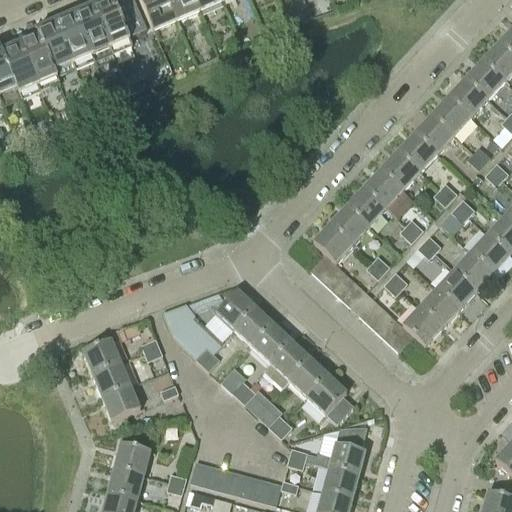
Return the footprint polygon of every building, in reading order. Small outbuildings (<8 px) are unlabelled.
[(176,27),(164,0),(136,0),(153,37),(176,27)] [(164,0),(176,27),(199,17),(191,0),(164,0)] [(191,0),(199,17),(221,7),(218,0),(191,0)] [(92,14),(110,54),(129,46),(112,5),(92,14)] [(110,54),(92,14),(73,22),(91,62),(110,54)] [(91,62),(73,22),(55,30),(69,63),(72,70),(91,62)] [(69,63),(55,30),(36,38),(38,43),(54,79),(72,70),(69,63)] [(511,31),(497,48),(511,62),(511,31)] [(19,52),(37,92),(56,84),(54,79),(38,43),(19,52)] [(511,62),(497,48),(480,66),(503,87),(511,77),(511,62)] [(2,59),(17,95),(20,100),(37,92),(19,52),(2,59)] [(0,102),(17,95),(2,59),(0,55),(0,102)] [(480,66),(463,85),(486,106),(503,87),(480,66)] [(140,76),(124,83),(131,100),(147,92),(140,76)] [(463,85),(446,103),(469,124),(486,106),(463,85)] [(446,103),(429,121),(452,142),(469,124),(446,103)] [(452,142),(429,121),(413,140),(435,160),(452,142)] [(511,140),(511,129),(506,124),(500,129),(511,140)] [(52,125),(46,128),(49,136),(55,133),(52,125)] [(413,140),(396,158),(418,179),(435,160),(413,140)] [(485,153),(492,159),(498,153),(491,146),(485,153)] [(490,164),(478,153),(472,160),(483,171),(490,164)] [(396,158),(379,176),(402,197),(418,179),(396,158)] [(483,171),(472,160),(466,166),(478,177),(483,171)] [(496,169),(489,176),(501,187),(507,180),(496,169)] [(379,176),(362,194),(385,215),(402,197),(379,176)] [(501,187),(489,176),(484,182),(495,193),(501,187)] [(438,197),(450,207),(456,200),(445,189),(438,197)] [(362,194),(345,213),(368,234),(385,215),(362,194)] [(450,207),(438,197),(432,202),(444,213),(450,207)] [(462,206),(456,213),(467,223),(474,216),(462,206)] [(511,211),(502,222),(511,230),(511,211)] [(328,231),(351,252),(368,234),(345,213),(328,231)] [(467,223),(456,213),(450,218),(462,229),(467,223)] [(511,230),(502,222),(485,240),(508,261),(511,256),(511,230)] [(411,226),(404,233),(415,243),(422,236),(411,226)] [(323,261),(332,269),(334,270),(351,252),(328,231),(311,250),(323,261)] [(411,248),(415,243),(404,233),(399,238),(411,248)] [(485,240),(468,258),(491,279),(508,261),(485,240)] [(428,242),(422,249),(433,259),(439,253),(440,252),(428,242)] [(428,265),(433,259),(422,249),(416,255),(428,265)] [(439,253),(433,259),(441,267),(447,260),(439,253)] [(491,279),(468,258),(452,277),(474,298),(491,279)] [(317,285),(332,269),(323,261),(308,277),(317,285)] [(382,280),(389,273),(377,262),(370,269),(382,280)] [(317,285),(325,292),(340,276),(334,270),(332,269),(317,285)] [(382,280),(370,269),(365,275),(377,286),(382,280)] [(340,276),(325,292),(333,300),(348,283),(340,276)] [(452,277),(435,295),(458,316),(474,298),(452,277)] [(400,296),(406,289),(395,278),(388,285),(400,296)] [(333,300),(341,307),(356,291),(348,283),(333,300)] [(400,296),(388,285),(383,291),(395,302),(400,296)] [(364,298),(356,291),(341,307),(349,315),(364,298)] [(435,295),(418,313),(441,334),(458,316),(435,295)] [(233,337),(255,314),(236,297),(215,320),(233,337)] [(352,318),(355,320),(370,304),(367,301),(364,298),(349,315),(352,318)] [(364,328),(379,312),(370,304),(355,320),(364,328)] [(185,310),(161,318),(173,346),(195,365),(206,353),(213,359),(220,351),(192,324),(195,322),(185,310)] [(387,319),(379,312),(364,328),(372,336),(387,319)] [(418,313),(400,332),(403,334),(412,342),(424,353),(441,334),(418,313)] [(273,331),(255,314),(233,337),(251,354),(273,331)] [(380,343),(395,327),(387,319),(372,336),(380,343)] [(400,332),(395,327),(380,343),(388,351),(403,334),(400,332)] [(139,338),(136,331),(118,338),(121,345),(139,338)] [(270,371),(270,370),(291,348),(273,331),(251,354),(270,371)] [(397,359),(412,342),(403,334),(388,351),(397,359)] [(92,380),(119,369),(110,345),(82,357),(92,380)] [(144,359),(159,353),(155,345),(140,351),(144,359)] [(291,348),(270,370),(270,371),(262,378),(281,395),(288,387),(309,365),(291,348)] [(147,367),(162,361),(159,353),(144,359),(147,367)] [(202,371),(213,359),(206,353),(195,365),(202,371)] [(219,365),(213,359),(202,371),(208,377),(219,365)] [(306,404),(327,382),(309,365),(288,387),(306,404)] [(129,392),(119,369),(92,380),(102,403),(129,392)] [(231,399),(242,387),(230,376),(219,388),(231,399)] [(145,385),(147,393),(153,391),(154,396),(175,390),(171,377),(145,385)] [(346,399),(327,382),(306,404),(325,422),(346,399)] [(231,399),(238,405),(249,393),(242,387),(231,399)] [(162,406),(178,400),(174,391),(159,397),(162,406)] [(129,392),(102,403),(112,427),(139,415),(129,392)] [(255,399),(249,393),(238,405),(244,411),(255,399)] [(255,399),(244,411),(256,422),(267,410),(269,408),(257,397),(255,399)] [(267,410),(256,422),(268,433),(279,421),(267,410)] [(268,433),(274,439),(285,427),(279,421),(268,433)] [(292,433),(285,427),(274,439),(280,445),(292,433)] [(314,472),(329,476),(358,484),(365,458),(360,457),(366,434),(339,435),(329,438),(322,463),(316,461),(314,472)] [(511,449),(510,448),(493,466),(511,483),(511,449)] [(121,449),(114,474),(143,482),(150,457),(121,449)] [(288,463),(304,468),(306,459),(291,455),(288,463)] [(302,476),(304,468),(288,463),(286,472),(302,476)] [(190,491),(201,494),(207,473),(196,470),(190,491)] [(217,476),(207,473),(201,494),(212,496),(217,476)] [(137,506),(143,482),(114,474),(107,497),(137,506)] [(222,499),(228,478),(217,476),(212,496),(222,499)] [(329,476),(326,488),(322,500),(351,508),(358,484),(329,476)] [(239,481),(228,478),(222,499),(233,502),(239,481)] [(170,480),(168,489),(184,493),(186,485),(170,480)] [(243,505),(249,484),(239,481),(233,502),(243,505)] [(260,487),(249,484),(243,505),(254,508),(260,487)] [(254,508),(265,511),(270,490),(260,487),(254,508)] [(282,487),(280,492),(282,493),(281,496),(295,500),(298,491),(282,487)] [(182,502),(184,493),(168,489),(166,497),(182,502)] [(269,511),(276,511),(281,496),(282,493),(280,492),(270,490),(265,511),(269,511)] [(103,511),(134,511),(137,506),(107,497),(103,511)] [(483,511),(511,511),(511,503),(487,497),(483,511)] [(193,498),(189,511),(191,511),(200,511),(202,508),(212,511),(214,504),(193,498)] [(350,511),(351,508),(322,500),(319,511),(350,511)]
